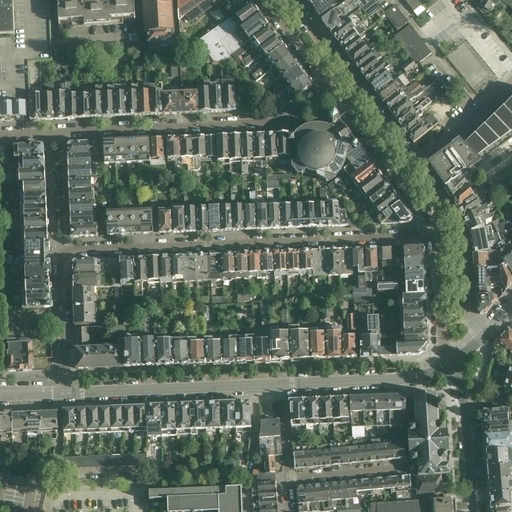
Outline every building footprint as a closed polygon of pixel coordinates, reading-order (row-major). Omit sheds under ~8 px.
[(48,0),(0,0),(0,104),(1,104),(13,104),(26,103),(29,103),(29,96),(28,62),(51,61),(48,0)] [(133,0),(56,0),(59,25),(60,25),(60,22),(71,21),(71,27),(123,24),(122,18),(134,17),(134,21),(135,20),(133,0)] [(142,0),(143,2),(142,2),(142,3),(143,10),(142,10),(143,10),(143,17),(143,18),(144,25),(143,25),(143,26),(144,26),(144,33),(143,33),(143,34),(144,34),(145,34),(145,33),(146,33),(147,52),(172,51),(171,32),(172,32),(172,33),(173,33),(173,32),(174,32),(174,31),(173,31),(173,24),(173,23),(173,17),(172,17),(172,16),(173,16),(173,15),(172,15),(172,9),(173,8),(172,8),(172,1),(172,0),(142,0)] [(176,0),(178,20),(185,15),(191,23),(216,5),(212,0),(176,0)] [(227,0),(233,8),(237,14),(240,12),(241,12),(251,4),(248,0),(227,0)] [(305,0),(312,9),(323,0),(305,0)] [(323,0),(312,9),(319,19),(337,5),(333,1),(334,0),(341,0),(344,3),(348,0),(323,0)] [(348,0),(344,3),(321,21),(330,33),(373,0),(404,0),(417,16),(425,10),(421,5),(417,0),(348,0)] [(373,0),(330,33),(331,34),(338,43),(368,20),(376,14),(380,19),(385,15),(384,14),(373,0)] [(486,0),(483,0),(480,5),(481,6),(481,7),(481,8),(481,9),(481,10),(482,11),(483,12),(484,13),(485,13),(486,13),(487,13),(488,13),(489,12),(490,12),(491,13),(496,7),(501,12),(506,6),(501,1),(500,1),(496,6),(492,3),(487,0),(486,0)] [(232,18),(212,32),(220,43),(259,14),(251,4),(241,12),(240,12),(237,14),(232,18)] [(394,5),(384,14),(385,15),(386,17),(397,32),(408,23),(394,5)] [(212,64),(235,63),(236,63),(230,56),(231,55),(269,27),(259,14),(220,43),(212,32),(196,42),(212,64)] [(338,43),(342,49),(370,28),(373,26),(368,20),(338,43)] [(401,48),(411,60),(416,67),(431,55),(410,26),(394,38),(397,41),(401,48)] [(276,37),(269,27),(231,55),(239,65),(244,61),(240,56),(253,47),(257,51),(276,37)] [(342,49),(343,50),(348,57),(363,45),(360,42),(365,39),(367,42),(376,35),(370,28),(342,49)] [(244,61),(239,65),(243,70),(245,68),(261,56),(264,61),(267,58),(283,46),(276,37),(257,51),(244,61)] [(369,52),(378,45),(376,42),(366,49),(363,45),(348,57),(353,64),(369,52)] [(257,73),(249,79),(254,84),(264,76),(268,73),(291,56),(283,46),(267,58),(264,61),(254,69),(257,73)] [(353,64),(358,70),(378,55),(376,52),(371,55),(369,52),(353,64)] [(358,70),(363,77),(378,65),(376,62),(381,58),(378,55),(358,70)] [(271,71),(268,73),(276,83),(298,66),(291,56),(271,71)] [(363,77),(368,83),(389,68),(395,63),(391,59),(385,64),(386,65),(381,68),(379,65),(378,65),(363,77)] [(416,67),(411,60),(401,68),(406,74),(416,67)] [(378,96),(384,104),(405,88),(415,80),(426,72),(420,64),(416,67),(406,74),(398,80),(378,96)] [(305,76),(298,66),(276,83),(283,92),(289,88),(305,76)] [(368,83),(378,96),(398,80),(396,77),(389,68),(368,83)] [(313,86),(305,76),(289,88),(283,92),(283,93),(268,104),(273,110),(281,110),(313,86)] [(223,113),(234,112),(236,112),(234,77),(227,77),(227,78),(221,78),(221,82),(223,113)] [(390,112),(396,120),(411,109),(418,103),(415,98),(434,84),(431,80),(421,88),(390,112)] [(54,94),(53,82),(47,82),(48,95),(42,95),(43,121),(55,120),(54,94)] [(204,89),(198,89),(198,90),(198,93),(199,114),(211,113),(210,89),(210,82),(203,83),(204,89)] [(215,89),(210,89),(211,113),(218,113),(223,113),(221,82),(215,82),(215,89)] [(384,104),(390,112),(421,88),(416,82),(406,90),(405,88),(384,104)] [(66,120),(78,119),(77,93),(70,93),(70,83),(66,83),(66,84),(64,84),(65,93),(66,120)] [(138,117),(139,117),(150,116),(149,85),(143,85),(143,88),(137,88),(138,117)] [(150,116),(152,116),(163,116),(162,94),(161,85),(155,85),(149,85),(150,116)] [(114,118),(117,118),(126,117),(125,89),(125,86),(119,86),(119,89),(113,89),(114,118)] [(126,117),(130,117),(138,117),(137,88),(137,86),(131,86),(131,89),(125,89),(126,117)] [(90,119),(91,119),(102,118),(101,90),(101,87),(95,87),(95,90),(89,90),(89,94),(90,94),(90,119)] [(102,118),(114,118),(113,89),(113,87),(107,87),(107,90),(101,90),(102,118)] [(77,90),(77,93),(78,119),(90,119),(90,94),(89,94),(81,94),(81,90),(77,90)] [(65,93),(54,94),(55,120),(66,120),(65,93)] [(163,116),(184,115),(199,114),(198,93),(162,94),(163,116)] [(511,93),(462,142),(459,139),(458,139),(458,140),(451,145),(451,146),(427,163),(444,187),(451,180),(452,181),(457,178),(470,169),(511,138),(511,93)] [(29,96),(29,103),(30,121),(43,121),(42,95),(30,96),(29,96)] [(243,112),(253,112),(255,111),(246,99),(242,100),(243,112)] [(420,113),(431,104),(428,100),(420,107),(413,111),(411,109),(396,120),(401,127),(420,113)] [(26,116),(26,103),(13,104),(14,119),(23,118),(26,118),(26,116)] [(14,119),(13,104),(1,104),(2,119),(14,119)] [(401,127),(407,135),(425,120),(424,119),(420,122),(418,120),(422,116),(420,113),(401,127)] [(289,152),(290,153),(291,153),(292,153),(293,153),(294,153),(294,155),(294,157),(294,160),(295,162),(295,163),(291,163),(291,168),(299,176),(303,177),(304,174),(307,175),(309,176),(312,177),(315,177),(317,177),(319,177),(326,183),(329,182),(331,180),(334,178),(336,176),(338,174),(340,172),(342,169),(343,167),(344,164),(345,161),(345,159),(349,164),(347,165),(348,167),(345,170),(345,172),(349,178),(369,163),(365,157),(364,155),(363,155),(359,149),(360,149),(333,114),(332,114),(333,115),(328,119),(327,118),(326,119),(327,120),(326,121),(325,121),(325,122),(324,126),(321,126),(318,125),(316,125),(316,124),(315,124),(315,125),(312,126),(309,126),(307,127),(304,128),(301,130),(299,131),(299,130),(298,131),(298,132),(296,133),(295,135),(293,137),(293,138),(289,138),(289,134),(288,134),(289,152)] [(425,120),(407,135),(413,143),(413,144),(433,128),(436,125),(437,125),(430,117),(425,120)] [(289,157),(289,152),(288,134),(277,135),(278,157),(289,157)] [(265,135),(253,136),(254,163),(261,163),(261,167),(266,166),(265,135)] [(268,162),(278,162),(278,157),(277,135),(265,135),(266,166),(268,166),(268,162)] [(235,137),(229,137),(230,161),(242,161),(241,136),(237,137),(235,137)] [(242,161),(242,163),(242,165),(242,175),(248,175),(248,167),(249,163),(254,163),(253,136),(241,136),(242,161)] [(229,137),(217,138),(218,165),(219,165),(219,164),(230,164),(230,161),(229,137)] [(205,138),(197,138),(193,139),(194,171),(198,171),(201,169),(200,162),(206,162),(205,138)] [(206,162),(212,162),(212,165),(218,165),(217,138),(205,138),(206,162)] [(167,140),(168,160),(168,163),(174,163),(174,172),(175,172),(181,172),(181,163),(180,141),(180,139),(175,139),(173,139),(169,140),(167,140)] [(181,163),(187,162),(188,172),(194,171),(193,139),(180,139),(180,141),(181,163)] [(149,140),(138,141),(139,164),(147,163),(147,166),(150,166),(149,140)] [(151,140),(149,140),(150,166),(164,166),(164,141),(164,140),(157,140),(151,140)] [(127,141),(119,142),(115,142),(116,164),(127,164),(127,141)] [(138,141),(127,141),(127,164),(139,164),(138,141)] [(103,142),(88,143),(88,155),(90,155),(104,154),(103,142)] [(115,142),(104,142),(105,165),(116,164),(115,142)] [(70,144),(68,145),(67,146),(68,155),(88,155),(88,143),(70,144)] [(44,156),(43,150),(44,149),(44,146),(42,144),(39,144),(38,145),(32,145),(31,145),(30,145),(17,146),(16,145),(15,146),(14,146),(15,158),(19,158),(44,156)] [(90,155),(88,155),(68,155),(68,167),(90,166),(90,155)] [(19,158),(19,162),(19,171),(44,170),(44,161),(44,157),(44,156),(19,158)] [(349,178),(354,184),(357,188),(377,172),(370,162),(369,163),(349,178)] [(91,178),(90,166),(68,167),(68,179),(91,178)] [(444,187),(451,199),(466,185),(476,177),(470,169),(457,178),(452,181),(451,180),(444,187)] [(16,171),(17,183),(19,183),(20,183),(45,182),(44,170),(19,171),(16,171)] [(357,188),(364,198),(385,182),(377,172),(357,188)] [(91,190),(91,178),(68,179),(69,191),(91,190)] [(340,178),(328,186),(333,193),(345,184),(340,178)] [(19,183),(19,195),(45,194),(45,187),(45,186),(45,182),(20,183),(19,183)] [(364,198),(371,207),(392,191),(385,182),(364,198)] [(451,199),(457,208),(472,197),(485,189),(482,185),(472,193),(466,185),(451,199)] [(502,193),(507,199),(511,194),(511,192),(508,188),(502,193)] [(457,208),(463,218),(483,206),(477,195),(478,194),(480,198),(487,193),(485,189),(472,197),(457,208)] [(92,202),(91,190),(69,191),(69,203),(92,202)] [(328,228),(327,202),(327,199),(329,199),(329,192),(326,192),(326,191),(320,191),(320,199),(322,199),(322,202),(315,202),(316,228),(328,228)] [(371,207),(375,212),(379,217),(399,201),(392,191),(371,207)] [(46,206),(45,194),(19,195),(20,207),(46,206)] [(347,211),(349,208),(342,199),(339,201),(347,211)] [(412,219),(399,201),(379,217),(376,219),(381,225),(393,216),(400,224),(399,224),(408,224),(411,222),(412,219)] [(69,203),(70,214),(92,214),(92,202),(69,203)] [(304,228),(305,228),(316,228),(315,202),(310,202),(311,205),(303,206),(304,228)] [(328,228),(347,227),(347,214),(344,210),(339,211),(339,204),(332,204),(332,202),(327,202),(328,228)] [(280,229),(292,229),(291,203),(287,203),(287,206),(280,206),(280,229)] [(292,229),(304,228),(303,206),(296,206),(296,203),(291,203),(292,229)] [(244,231),(256,230),(255,204),(244,205),(244,206),(244,231)] [(256,230),(268,230),(268,207),(260,207),(260,204),(255,204),(256,230)] [(268,230),(280,229),(280,206),(279,204),(267,204),(268,207),(268,230)] [(463,218),(465,225),(481,218),(481,219),(486,217),(486,216),(484,212),(488,210),(487,207),(486,205),(483,206),(463,218)] [(20,207),(20,219),(46,218),(46,206),(20,207)] [(141,235),(153,234),(153,219),(152,212),(152,206),(149,206),(149,212),(140,212),(141,235)] [(184,206),(171,206),(171,210),(172,234),(173,234),(175,234),(178,233),(180,233),(186,233),(185,208),(184,206)] [(244,206),(231,207),(232,231),(244,231),(244,206)] [(208,207),(195,208),(196,233),(208,232),(208,207)] [(220,207),(208,207),(208,232),(221,232),(220,207)] [(231,207),(220,207),(221,232),(232,231),(231,207)] [(195,208),(185,208),(186,233),(196,233),(195,208)] [(354,220),(357,218),(349,208),(347,211),(354,220)] [(158,219),(153,219),(153,234),(161,234),(172,234),(171,210),(160,210),(158,210),(158,219)] [(130,235),(141,235),(140,212),(129,213),(130,235)] [(107,236),(119,236),(118,213),(106,214),(107,236)] [(119,236),(123,236),(130,235),(129,213),(118,213),(119,236)] [(93,225),(92,214),(70,214),(70,226),(93,225)] [(484,226),(485,225),(483,222),(487,220),(487,219),(488,219),(488,220),(493,217),(492,214),(486,216),(486,217),(481,219),(481,218),(465,225),(468,232),(484,226)] [(20,219),(21,231),(47,230),(46,218),(20,219)] [(357,218),(354,220),(358,226),(363,226),(357,218)] [(470,239),(471,247),(473,254),(497,252),(497,251),(491,252),(491,248),(492,248),(492,245),(496,245),(497,244),(500,251),(507,247),(511,243),(511,236),(511,237),(510,234),(511,232),(510,230),(511,228),(511,223),(509,220),(505,223),(505,222),(494,227),(496,233),(492,234),(491,230),(490,230),(491,233),(470,239)] [(73,238),(97,237),(97,230),(97,225),(93,225),(70,226),(71,236),(73,238)] [(468,232),(470,239),(491,233),(490,230),(491,230),(490,227),(484,228),(484,226),(468,232)] [(21,231),(21,243),(24,243),(47,242),(47,230),(21,231)] [(48,254),(48,245),(47,242),(24,243),(21,243),(21,250),(23,250),(24,254),(18,254),(18,255),(48,254)] [(422,247),(383,249),(383,261),(401,260),(425,259),(424,256),(424,249),(422,247)] [(502,295),(505,291),(511,283),(511,255),(507,247),(500,251),(497,251),(497,252),(498,260),(499,267),(501,288),(501,295),(502,295)] [(364,249),(351,250),(351,256),(352,273),(358,273),(358,275),(365,275),(364,249)] [(372,273),(377,273),(376,249),(364,249),(365,275),(365,278),(366,289),(366,297),(372,297),(372,273)] [(328,277),(340,277),(339,256),(339,250),(327,251),(328,277)] [(352,276),(352,273),(351,256),(351,250),(339,250),(339,256),(340,277),(352,276)] [(319,252),(312,252),(312,256),(313,278),(328,277),(327,251),(324,251),(319,251),(319,252)] [(299,252),(287,253),(287,273),(287,277),(288,278),(293,278),(293,276),(300,276),(299,256),(299,252)] [(312,252),(299,252),(299,256),(300,276),(308,276),(308,278),(313,278),(312,256),(312,252)] [(473,256),(474,269),(499,267),(498,260),(497,252),(473,254),(473,256)] [(273,253),(260,254),(260,256),(261,280),(267,280),(267,278),(274,277),(273,256),(273,253)] [(287,253),(273,253),(273,256),(274,277),(274,279),(280,279),(280,277),(287,277),(287,273),(287,253)] [(48,257),(48,254),(18,255),(18,262),(21,262),(21,267),(49,266),(48,257)] [(248,254),(235,255),(235,256),(236,279),(245,279),(245,280),(249,280),(249,278),(248,256),(248,254)] [(260,254),(248,254),(248,256),(249,278),(257,278),(257,280),(261,280),(260,256),(260,254)] [(210,256),(208,256),(209,282),(211,282),(211,283),(216,283),(216,288),(223,288),(223,281),(222,255),(219,255),(218,255),(215,256),(215,255),(210,255),(210,256)] [(234,255),(222,255),(223,281),(236,281),(236,279),(235,256),(235,255),(234,255)] [(195,256),(183,257),(184,283),(196,283),(195,256)] [(207,256),(195,256),(196,283),(208,282),(209,282),(208,256),(207,256)] [(171,257),(159,258),(160,284),(172,283),(171,257)] [(183,257),(171,257),(172,283),(184,283),(183,257)] [(134,259),(135,283),(135,298),(142,298),(142,283),(148,283),(147,258),(134,259)] [(147,258),(148,283),(148,284),(160,284),(159,258),(147,258)] [(120,259),(120,260),(120,261),(120,274),(121,287),(124,286),(124,283),(135,283),(134,259),(125,259),(120,259)] [(401,267),(401,272),(425,271),(425,259),(401,260),(383,261),(378,261),(379,268),(401,267)] [(74,262),(72,264),(73,275),(97,275),(120,274),(120,261),(120,260),(74,262)] [(49,280),(49,266),(21,267),(21,281),(26,281),(49,280)] [(499,267),(474,269),(475,290),(490,288),(501,288),(499,267)] [(401,277),(380,278),(380,285),(398,284),(402,284),(402,279),(405,279),(405,284),(406,284),(425,283),(425,273),(425,271),(401,272),(401,273),(401,277)] [(97,275),(73,275),(73,290),(94,289),(102,288),(102,287),(121,287),(120,274),(97,275)] [(50,294),(49,280),(26,281),(21,281),(22,295),(50,294)] [(405,285),(402,285),(402,291),(402,296),(403,296),(426,295),(425,283),(406,284),(405,284),(405,285)] [(491,295),(490,288),(475,290),(476,297),(491,295)] [(95,325),(94,289),(73,290),(75,325),(95,325)] [(50,309),(50,294),(22,295),(22,304),(23,310),(50,309)] [(403,296),(403,308),(426,307),(426,295),(403,296)] [(492,295),(491,295),(476,297),(477,313),(480,315),(485,314),(497,301),(496,297),(492,298),(492,295)] [(403,308),(404,320),(427,319),(426,307),(403,308)] [(271,362),(290,361),(289,333),(288,309),(283,309),(283,326),(286,326),(286,333),(282,333),(282,331),(279,331),(278,327),(271,328),(271,333),(270,333),(270,336),(271,362)] [(348,333),(341,333),(342,359),(356,358),(355,337),(355,333),(355,326),(355,316),(348,316),(348,333)] [(359,330),(360,358),(360,359),(372,358),(380,358),(380,349),(379,337),(379,317),(359,318),(359,330)] [(404,320),(404,332),(427,331),(427,319),(404,320)] [(511,324),(508,329),(497,341),(511,354),(511,324)] [(289,327),(289,333),(290,361),(309,360),(308,332),(299,332),(299,326),(289,327)] [(332,334),(325,334),(325,359),(342,359),(341,337),(341,333),(341,328),(332,328),(332,334)] [(317,329),(308,329),(308,332),(309,360),(311,360),(313,362),(315,362),(317,360),(325,359),(325,334),(321,334),(318,334),(317,329)] [(253,336),(254,362),(271,362),(270,336),(269,336),(269,334),(269,330),(253,331),(253,336)] [(404,332),(404,343),(428,343),(427,331),(404,332)] [(237,337),(238,363),(254,362),(253,336),(245,337),(237,337)] [(140,340),(140,337),(130,337),(130,342),(123,342),(123,348),(124,368),(141,367),(140,340)] [(238,363),(237,337),(221,338),(221,364),(237,363),(238,363)] [(188,339),(189,365),(205,364),(205,365),(204,338),(188,339)] [(204,338),(205,365),(206,365),(206,364),(221,364),(221,338),(204,338)] [(155,340),(155,339),(140,340),(141,367),(156,366),(155,340)] [(180,339),(172,340),(172,366),(189,365),(188,339),(180,339)] [(156,366),(163,366),(172,366),(172,340),(162,340),(155,340),(156,366)] [(33,363),(33,359),(32,356),(33,356),(32,356),(32,345),(31,345),(31,343),(29,341),(15,341),(15,342),(7,342),(8,355),(7,355),(8,362),(8,368),(8,373),(8,374),(17,373),(17,374),(24,373),(31,373),(31,372),(32,371),(33,370),(33,363)] [(380,349),(380,358),(386,357),(418,356),(423,352),(423,353),(426,350),(425,350),(428,346),(428,345),(428,343),(404,343),(395,344),(396,348),(386,349),(380,349)] [(123,348),(89,349),(90,369),(124,368),(123,348)] [(76,350),(77,368),(77,370),(90,369),(89,349),(76,350)] [(412,466),(417,465),(418,476),(441,475),(450,475),(447,423),(439,424),(439,411),(446,410),(445,397),(441,394),(437,394),(413,395),(414,403),(413,403),(413,405),(414,405),(414,411),(413,411),(413,412),(414,412),(415,418),(413,418),(413,419),(415,419),(415,425),(409,425),(409,431),(407,431),(409,461),(411,461),(412,466)] [(389,396),(363,397),(364,428),(383,427),(390,427),(389,396)] [(406,419),(406,415),(405,396),(389,396),(390,427),(390,436),(404,435),(403,419),(406,419)] [(363,397),(362,397),(349,398),(350,412),(351,428),(352,428),(353,438),(364,437),(364,428),(363,397)] [(332,399),(333,425),(349,424),(346,398),(341,398),(341,399),(332,399)] [(305,426),(319,425),(318,399),(313,399),(313,400),(305,400),(304,400),(305,426)] [(319,425),(333,425),(332,399),(327,399),(319,400),(319,399),(318,399),(319,425)] [(299,400),(289,401),(289,402),(291,427),(305,426),(304,400),(299,400)] [(249,402),(246,402),(234,403),(235,429),(250,428),(249,402)] [(234,403),(219,404),(220,430),(235,429),(234,403)] [(204,404),(189,405),(190,431),(191,436),(197,436),(197,431),(205,430),(204,404)] [(219,404),(204,404),(205,430),(220,430),(219,404)] [(175,405),(160,406),(161,438),(162,438),(176,437),(176,431),(175,405)] [(189,405),(175,405),(176,431),(176,437),(176,436),(190,435),(190,436),(191,436),(190,431),(189,405)] [(160,406),(146,407),(147,432),(147,433),(148,433),(148,439),(161,438),(160,406)] [(135,407),(123,408),(124,433),(136,433),(135,407)] [(146,407),(135,407),(136,433),(147,432),(146,407)] [(99,408),(87,409),(88,435),(100,434),(99,408)] [(111,408),(99,408),(100,434),(112,434),(111,408)] [(120,408),(111,408),(112,434),(114,433),(114,437),(115,438),(116,439),(119,439),(120,438),(121,437),(121,433),(124,433),(123,408),(120,408)] [(75,409),(72,410),(63,410),(64,435),(76,435),(75,409)] [(87,409),(86,409),(75,409),(76,435),(88,435),(87,409)] [(484,411),(485,423),(511,421),(511,420),(511,421),(511,409),(484,411)] [(56,410),(41,411),(42,433),(57,433),(57,413),(56,413),(56,410)] [(41,411),(26,412),(27,434),(42,433),(41,411)] [(0,451),(1,451),(7,451),(7,446),(12,446),(12,435),(11,412),(10,412),(0,412),(0,451)] [(26,412),(11,412),(12,435),(27,434),(26,412)] [(255,458),(263,457),(273,457),(277,456),(276,441),(281,441),(279,420),(260,422),(260,429),(255,458)] [(511,421),(485,423),(486,435),(511,433),(511,432),(511,421)] [(511,434),(511,433),(486,435),(487,452),(511,449),(511,434)] [(386,461),(395,460),(393,438),(389,438),(389,444),(385,444),(386,461)] [(405,459),(403,443),(398,443),(398,438),(393,438),(395,460),(405,459)] [(377,462),(386,461),(385,444),(380,445),(380,439),(375,440),(377,462)] [(368,462),(377,462),(375,440),(371,440),(371,446),(367,446),(368,462)] [(359,463),(368,462),(367,446),(362,447),(361,441),(357,442),(359,463)] [(350,464),(359,463),(357,442),(353,442),(354,448),(349,448),(350,464)] [(348,443),(343,443),(339,444),(341,465),(350,464),(349,448),(345,448),(345,446),(349,445),(348,443)] [(332,466),(341,465),(339,444),(335,444),(335,449),(331,450),(332,466)] [(325,445),(321,446),(323,467),(332,466),(331,450),(326,450),(325,445)] [(321,446),(320,446),(316,446),(317,451),(312,452),(314,468),(323,467),(321,446)] [(303,447),(298,448),(293,448),(294,470),(304,469),(303,447)] [(307,447),(306,447),(303,447),(304,469),(314,468),(312,452),(308,452),(307,447)] [(511,449),(487,452),(488,468),(511,466),(511,449)] [(121,456),(122,467),(134,467),(133,455),(121,456)] [(133,455),(134,467),(146,466),(146,455),(133,455)] [(98,457),(98,468),(110,468),(110,456),(98,457)] [(110,456),(110,468),(122,467),(121,456),(110,456)] [(74,458),(74,469),(86,469),(86,457),(74,458)] [(98,468),(98,457),(86,457),(86,469),(98,468)] [(263,457),(265,475),(275,474),(273,457),(263,457)] [(74,469),(74,458),(62,458),(63,470),(74,469)] [(511,466),(488,468),(489,481),(511,479),(511,466)] [(275,482),(275,474),(265,475),(257,475),(257,483),(275,482)] [(441,475),(418,476),(415,476),(416,490),(411,491),(397,492),(396,492),(396,493),(397,502),(414,500),(414,502),(418,502),(417,495),(443,494),(441,475)] [(410,476),(403,477),(396,478),(397,492),(411,491),(411,487),(410,476)] [(396,478),(382,479),(383,490),(391,489),(392,493),(396,493),(396,492),(397,492),(396,478)] [(382,479),(369,480),(370,496),(373,495),(373,498),(377,497),(381,496),(381,495),(384,495),(383,490),(382,479)] [(511,479),(489,481),(490,494),(511,492),(511,479)] [(369,480),(355,482),(357,492),(368,491),(368,493),(368,496),(370,496),(369,480)] [(276,491),(275,482),(257,483),(258,487),(251,488),(252,493),(276,491)] [(340,500),(345,500),(345,506),(341,507),(341,511),(349,511),(347,482),(338,483),(340,500)] [(357,499),(357,492),(355,482),(347,482),(349,511),(361,510),(360,505),(353,506),(352,499),(357,499)] [(338,483),(330,484),(332,511),(334,511),(341,511),(341,507),(336,507),(335,501),(340,500),(338,483)] [(332,511),(330,484),(321,485),(323,502),(327,502),(328,508),(324,508),(324,511),(332,511)] [(321,485),(313,486),(315,511),(319,511),(320,511),(319,502),(323,502),(321,485)] [(311,503),(312,511),(315,511),(313,486),(305,487),(306,511),(307,511),(307,504),(311,503)] [(296,487),(298,505),(302,504),(303,506),(298,507),(298,511),(306,511),(305,487),(296,487)] [(218,511),(242,511),(241,488),(217,489),(218,511)] [(218,511),(217,489),(192,490),(193,511),(218,511)] [(193,511),(192,490),(149,492),(149,500),(167,499),(167,511),(193,511)] [(277,498),(276,491),(252,493),(252,497),(258,497),(259,500),(277,498)] [(511,492),(490,494),(492,510),(511,508),(511,492)] [(277,506),(277,504),(277,498),(259,500),(259,504),(253,504),(253,508),(277,506)] [(452,511),(452,500),(418,502),(414,502),(414,500),(397,502),(397,503),(367,505),(367,511),(452,511)]
